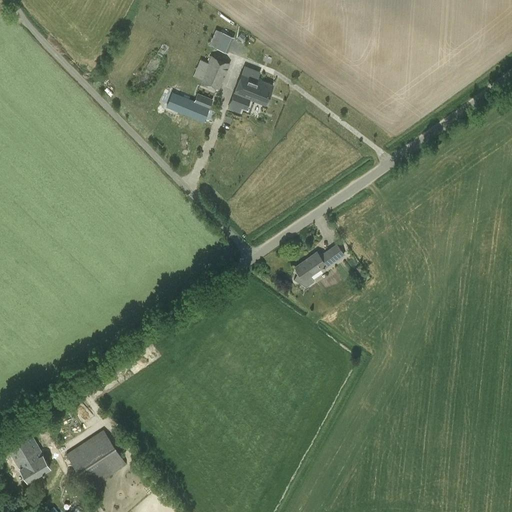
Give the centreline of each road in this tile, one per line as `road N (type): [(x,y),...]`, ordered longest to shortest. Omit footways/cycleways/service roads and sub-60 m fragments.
road 1 (unclassified): [(251,260),(16,0)]
road 2 (unclassified): [(251,260),(511,73)]
road 3 (unclassified): [(0,439),(46,395),(251,260)]
